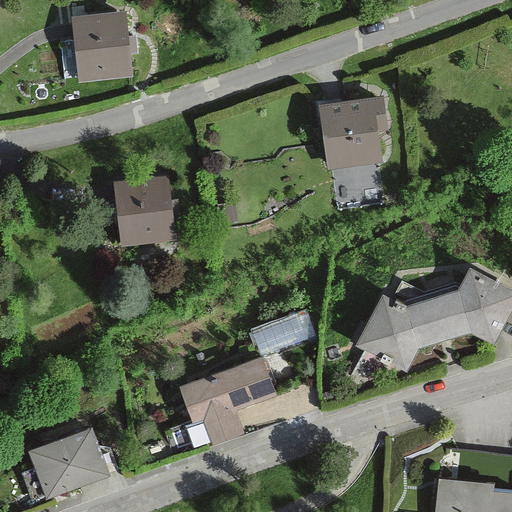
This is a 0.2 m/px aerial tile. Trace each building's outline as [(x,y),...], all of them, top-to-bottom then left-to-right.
[(133,71),(126,4),(72,10),(79,76),(133,71)] [(388,124),(384,89),(357,92),(319,95),(326,165),(377,159),(384,159),(380,125),(388,124)] [(177,235),(169,170),(115,177),(120,219),(122,242),(177,235)] [(406,297),(382,284),(354,337),(374,348),(407,365),(419,342),(473,326),(495,337),(511,304),(511,280),(471,258),(459,281),(406,297)] [(251,357),(180,379),(192,417),(194,424),(208,420),(215,443),(244,434),(236,408),(276,396),(263,353),(251,357)] [(91,423),(29,444),(48,498),(110,477),(101,452),(91,423)] [(494,477),(440,472),(435,511),(511,511),(511,487),(493,486),(494,477)]
